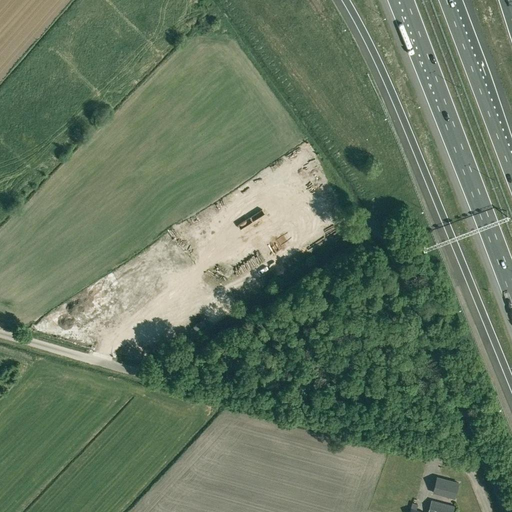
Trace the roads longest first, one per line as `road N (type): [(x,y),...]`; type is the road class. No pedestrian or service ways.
road 1 (unclassified): [(487,511),(470,472),(454,462),(0,333)]
road 2 (motorway): [(345,0),(511,384)]
road 3 (motorway): [(403,0),(511,291)]
road 4 (motorway): [(511,175),(445,0)]
